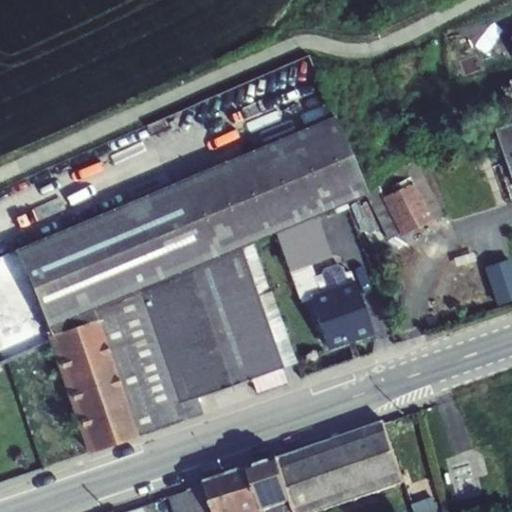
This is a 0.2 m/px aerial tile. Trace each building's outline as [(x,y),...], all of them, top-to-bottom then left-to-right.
[(15,251),(51,334),(48,336),(89,452),(185,418),(180,401),(198,395),(251,377),(281,366),(240,246),(253,240),(276,231),(313,215),(366,193),(334,116),(15,251)] [(511,124),(496,130),(511,175),(511,124)] [(418,158),(403,166),(411,179),(431,218),(443,212),(418,158)] [(401,168),(378,185),(383,196),(411,179),(403,166),(401,168)] [(431,218),(411,179),(383,196),(382,197),(401,235),(431,218)] [(378,185),(366,193),(390,240),(401,235),(382,197),(383,196),(378,185)] [(313,215),(276,231),(284,253),(323,239),(313,215)] [(323,239),(284,253),(290,269),(329,254),(323,239)] [(253,240),(240,246),(281,366),(296,361),(253,240)] [(390,240),(379,245),(383,254),(394,250),(390,240)] [(351,271),(315,284),(318,293),(354,280),(351,271)] [(318,293),(307,297),(325,348),(375,331),(357,279),(354,280),(318,293)] [(511,279),(494,285),(499,301),(511,296),(511,279)] [(289,381),(281,366),(251,377),(257,393),(289,381)] [(180,401),(185,418),(203,413),(198,395),(180,401)] [(385,423),(280,460),(293,500),(297,511),(316,511),(405,482),(385,423)] [(280,460),(251,470),(264,511),(293,500),(280,460)] [(251,470),(231,476),(241,511),(264,511),(251,470)] [(241,511),(231,476),(207,483),(208,486),(216,511),(241,511)] [(208,486),(188,490),(194,511),(214,511),(216,511),(208,486)] [(194,511),(188,490),(170,496),(175,511),(194,511)] [(297,511),(293,500),(264,511),(297,511)]
